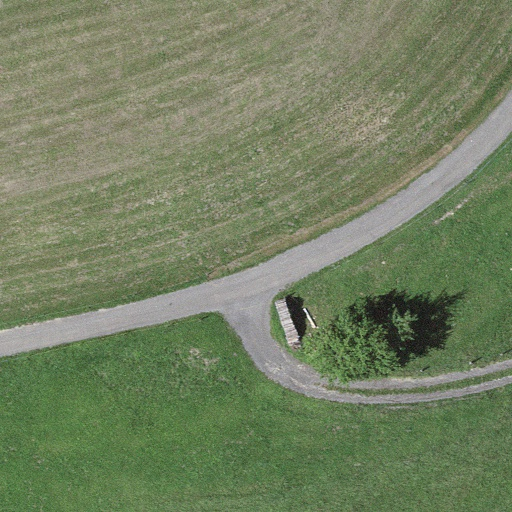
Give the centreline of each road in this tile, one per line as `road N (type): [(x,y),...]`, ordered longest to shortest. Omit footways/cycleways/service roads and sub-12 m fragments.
road 1 (track): [(511,121),(405,218),(261,285),(0,354)]
road 2 (track): [(261,285),(255,376),(356,403),(511,375)]
